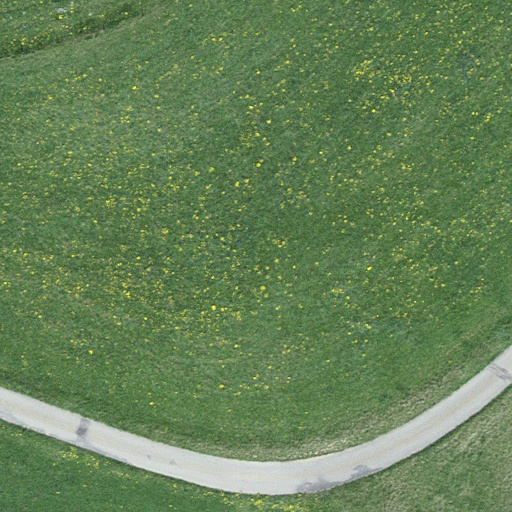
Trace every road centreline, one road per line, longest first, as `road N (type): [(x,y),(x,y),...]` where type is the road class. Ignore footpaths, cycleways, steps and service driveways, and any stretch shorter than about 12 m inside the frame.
road 1 (unclassified): [(0,409),(112,453),(231,486),(328,488),(420,445),(511,372)]
road 2 (track): [(0,44),(98,18),(133,0)]
